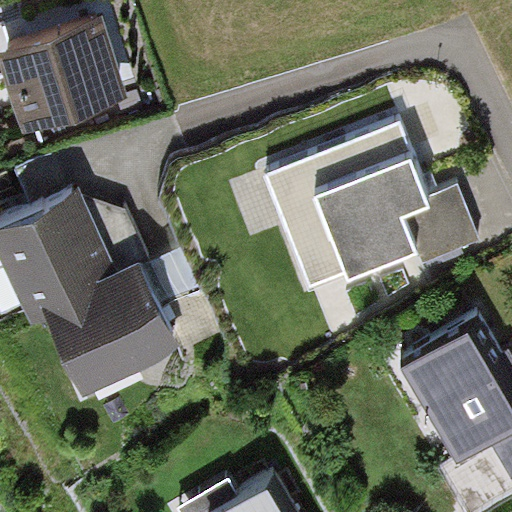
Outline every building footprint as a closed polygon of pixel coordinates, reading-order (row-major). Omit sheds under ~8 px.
[(9,32),(2,34),(11,63),(26,113),(124,83),(100,5),(9,32)] [(5,19),(0,20),(0,66),(11,63),(2,34),(9,32),(5,19)] [(416,235),(419,234),(403,196),(431,185),(401,109),(264,163),(309,277),(416,235)] [(482,231),(459,174),(431,185),(403,196),(419,234),(416,235),(424,254),(482,231)] [(80,176),(0,208),(0,229),(22,283),(41,275),(110,247),(80,176)] [(138,236),(110,247),(41,275),(81,372),(178,333),(138,236)] [(511,380),(468,309),(401,348),(456,445),(493,425),(511,413),(511,380)] [(511,413),(493,425),(511,456),(511,413)] [(184,511),(190,511),(239,483),(229,466),(176,498),(184,511)] [(294,511),(267,467),(239,483),(190,511),(294,511)]
